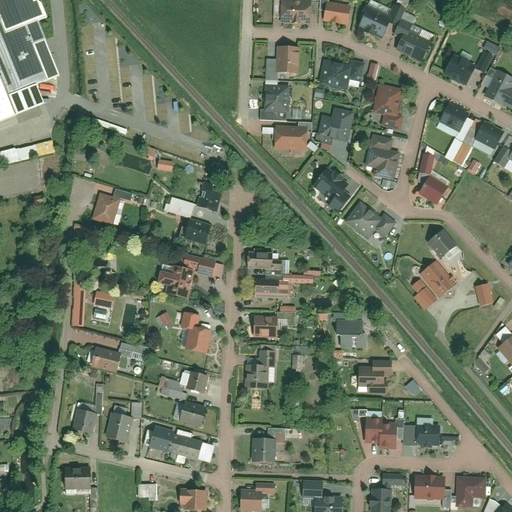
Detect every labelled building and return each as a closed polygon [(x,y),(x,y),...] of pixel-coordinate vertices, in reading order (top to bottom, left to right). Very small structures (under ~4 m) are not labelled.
[(59,76),(38,22),(47,18),(41,4),(36,0),(0,0),(0,122),(18,116),(10,96),(59,76)] [(328,0),(320,0),(319,11),(323,11),(322,23),(346,25),(348,7),(328,5),(328,0)] [(396,0),(395,4),(404,8),(407,0),(396,0)] [(316,19),(316,3),(280,2),(279,25),(308,25),(309,19),(316,19)] [(368,8),(358,30),(380,40),(390,19),(368,8)] [(401,20),(392,37),(401,41),(395,52),(419,63),(428,45),(408,35),(412,26),(401,20)] [(485,40),(481,48),(492,54),(496,46),(485,40)] [(277,82),(277,74),(295,74),(295,50),(276,50),(276,61),(265,61),(265,82),(277,82)] [(485,52),(476,71),(482,74),(491,56),(485,52)] [(452,59),(442,77),(461,87),(471,68),(452,59)] [(346,83),(358,84),(361,62),(350,60),(346,83)] [(322,63),(319,86),(344,89),(347,66),(322,63)] [(366,80),(374,82),(377,68),(369,66),(366,80)] [(482,85),(489,88),(484,98),(511,112),(511,90),(510,89),(511,84),(511,80),(490,69),(482,85)] [(375,86),(371,115),(394,118),(397,89),(375,86)] [(264,88),(265,113),(287,113),(287,88),(264,88)] [(291,119),(300,118),(299,109),(290,109),(291,119)] [(447,109),(438,126),(456,135),(465,118),(447,109)] [(332,118),(325,117),(318,144),(348,160),(351,140),(347,138),(352,113),(333,110),(332,118)] [(274,127),(274,151),(304,151),(304,127),(274,127)] [(485,128),(476,145),(494,155),(504,138),(485,128)] [(392,140),(372,137),(370,148),(391,151),(392,140)] [(0,164),(36,157),(35,150),(53,146),(52,140),(0,151),(0,164)] [(308,142),(305,147),(313,152),(316,147),(308,142)] [(511,149),(503,164),(511,169),(511,149)] [(365,168),(374,170),(373,177),(390,180),(391,172),(393,172),(396,155),(368,151),(365,168)] [(419,157),(418,175),(428,176),(429,158),(419,157)] [(170,171),(171,160),(155,160),(155,170),(170,171)] [(471,160),(467,170),(475,173),(479,163),(471,160)] [(323,172),(308,192),(332,209),(347,189),(323,172)] [(428,178),(417,194),(435,206),(446,190),(428,178)] [(200,183),(195,199),(209,203),(214,187),(200,183)] [(97,198),(90,222),(109,227),(115,202),(97,198)] [(167,198),(163,212),(187,219),(191,205),(167,198)] [(363,203),(344,226),(374,250),(392,227),(363,203)] [(183,223),(178,240),(203,247),(208,230),(183,223)] [(74,228),(74,251),(83,252),(83,228),(74,228)] [(443,231),(429,243),(442,259),(456,247),(443,231)] [(246,253),(246,273),(269,273),(269,253),(246,253)] [(436,262),(418,278),(439,301),(457,285),(436,262)] [(159,273),(155,285),(165,288),(162,296),(183,302),(192,273),(171,267),(168,276),(159,273)] [(288,277),(288,288),(311,287),(311,277),(288,277)] [(252,280),(252,299),(279,298),(278,279),(252,280)] [(420,283),(410,292),(416,299),(413,301),(422,313),(436,302),(420,283)] [(72,285),(70,327),(83,328),(85,286),(72,285)] [(489,288),(475,289),(477,307),(491,305),(489,288)] [(93,291),(92,305),(110,307),(111,293),(93,291)] [(123,304),(118,328),(131,330),(135,306),(123,304)] [(94,305),(91,319),(109,323),(112,309),(94,305)] [(162,326),(171,322),(165,312),(157,316),(162,326)] [(182,314),(179,327),(189,329),(185,352),(203,355),(208,332),(194,329),(196,317),(182,314)] [(250,318),(251,339),(276,338),(275,317),(250,318)] [(340,328),(340,351),(366,350),(365,328),(340,328)] [(504,330),(495,340),(501,345),(510,336),(504,330)] [(511,337),(496,351),(511,369),(511,368),(511,337)] [(116,372),(120,356),(96,350),(92,366),(116,372)] [(340,358),(340,350),(331,351),(331,359),(340,358)] [(488,368),(482,362),(488,355),(483,350),(471,363),(482,374),(488,368)] [(243,368),(244,391),(262,391),(261,367),(243,368)] [(183,371),(179,388),(196,392),(200,375),(183,371)] [(356,390),(365,390),(365,397),(384,397),(384,385),(381,385),(382,371),(356,371),(356,390)] [(413,397),(420,391),(411,380),(404,386),(413,397)] [(165,385),(162,396),(179,401),(182,390),(165,385)] [(129,418),(139,418),(139,402),(130,402),(129,418)] [(181,407),(177,423),(198,429),(202,413),(181,407)] [(71,413),(70,433),(86,434),(87,413),(71,413)] [(105,414),(102,440),(122,442),(125,416),(105,414)] [(377,446),(377,452),(393,453),(394,430),(381,430),(381,425),(364,425),(364,446),(377,446)] [(439,438),(422,438),(422,430),(403,430),(404,457),(439,457),(439,438)] [(453,445),(453,436),(440,436),(440,445),(453,445)] [(171,437),(166,457),(195,463),(200,443),(171,437)] [(248,442),(249,463),(270,462),(269,441),(261,441),(248,442)] [(64,473),(65,494),(89,493),(88,472),(64,473)] [(401,475),(381,475),(381,487),(401,487),(401,475)] [(457,479),(456,498),(457,498),(456,509),(471,510),(472,499),(485,500),(486,481),(457,479)] [(413,481),(413,503),(443,503),(443,481),(413,481)] [(155,485),(130,486),(132,504),(156,502),(155,485)] [(299,486),(299,500),(318,500),(318,486),(299,486)] [(183,491),(184,511),(197,511),(200,511),(199,490),(183,491)] [(369,490),(369,511),(389,511),(389,490),(369,490)] [(236,493),(236,511),(259,511),(259,493),(236,493)] [(310,501),(309,511),(338,511),(338,501),(310,501)] [(511,511),(504,506),(502,508),(489,503),(484,511),(511,511)]
